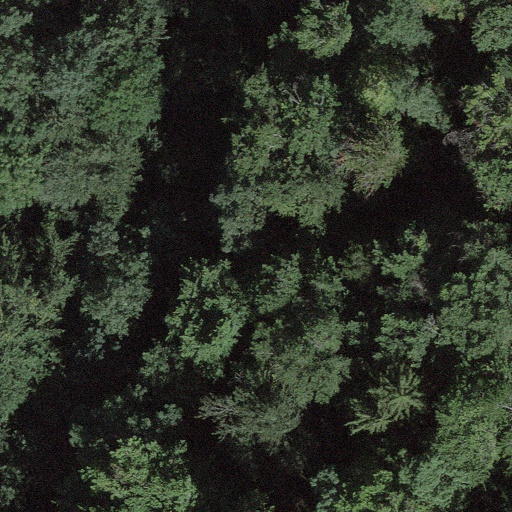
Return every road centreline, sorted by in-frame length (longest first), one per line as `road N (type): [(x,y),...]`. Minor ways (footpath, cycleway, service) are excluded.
road 1 (track): [(48,511),(148,355),(231,143)]
road 2 (track): [(231,143),(322,0)]
